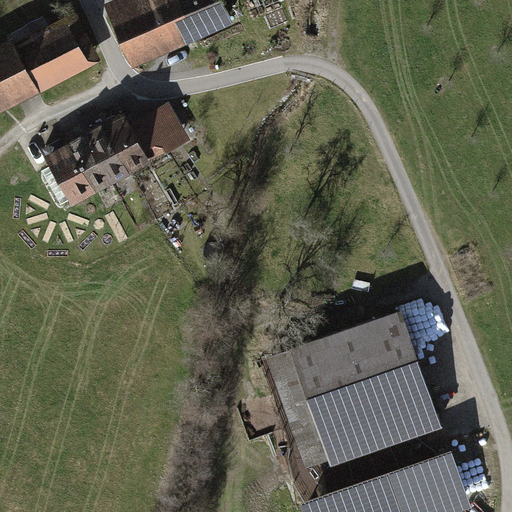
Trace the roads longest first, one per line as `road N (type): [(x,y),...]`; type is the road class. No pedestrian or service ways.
road 1 (unclassified): [(509,511),(496,414),(360,95),(336,74),(303,63),(200,84),(154,86),(128,76)]
road 2 (unclassified): [(128,76),(13,135)]
